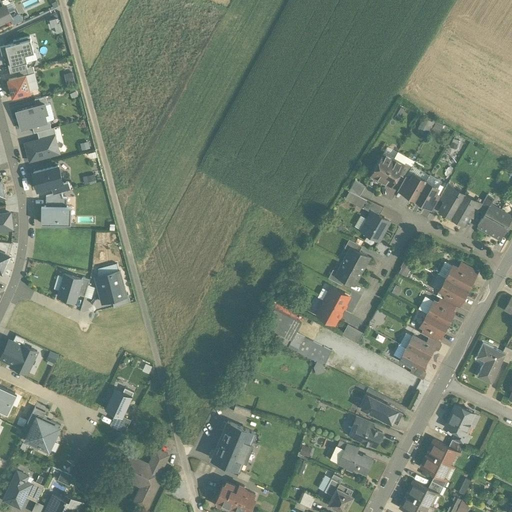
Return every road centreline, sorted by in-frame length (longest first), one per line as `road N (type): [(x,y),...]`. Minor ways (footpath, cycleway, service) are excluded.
road 1 (track): [(64,10),(177,441)]
road 2 (residential): [(0,106),(23,207),(14,282)]
road 3 (tertiary): [(374,511),(438,383)]
road 4 (tertiary): [(438,383),(502,265)]
road 5 (residential): [(0,374),(70,406),(83,428),(75,443)]
